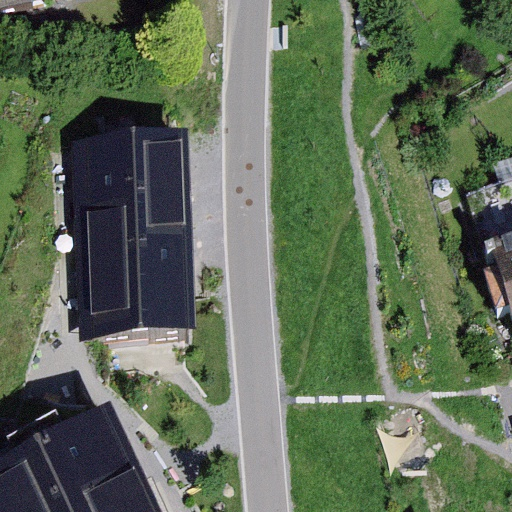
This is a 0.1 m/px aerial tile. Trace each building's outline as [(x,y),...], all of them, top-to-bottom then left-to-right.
[(0,0),(0,10),(53,0),(0,0)] [(188,137),(74,142),(83,334),(197,329),(188,137)] [(511,181),(468,197),(486,246),(511,237),(511,181)] [(511,237),(486,246),(493,268),(483,272),(496,311),(508,307),(511,319),(511,237)] [(164,511),(109,404),(0,459),(0,511),(164,511)]
